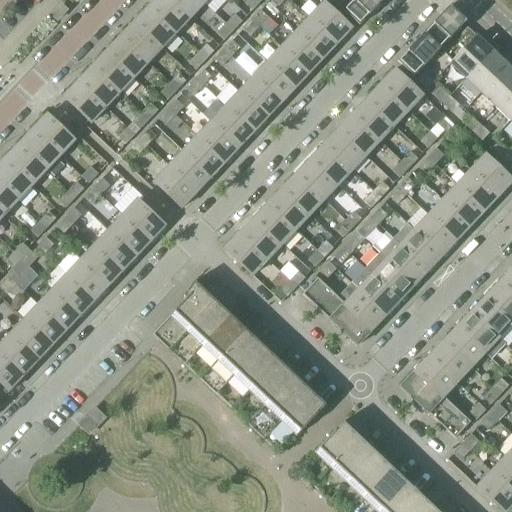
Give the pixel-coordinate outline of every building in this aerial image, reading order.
[(168,0),(154,0),(147,8),(175,35),(189,20),(168,0)] [(198,0),(168,0),(189,20),(204,5),(198,0)] [(260,2),(257,0),(248,0),(244,5),(251,12),(260,2)] [(271,0),(270,1),(277,8),(275,11),(286,20),(297,8),(287,0),(271,0)] [(383,0),(352,0),(342,11),(358,27),(383,0)] [(322,3),(308,18),(336,45),(351,30),(322,3)] [(51,16),(57,21),(66,12),(60,7),(51,16)] [(449,7),(423,35),(439,50),(465,22),(449,7)] [(147,8),(133,23),(161,50),(175,35),(147,8)] [(260,12),(251,21),(258,28),(267,19),(260,12)] [(234,16),(225,25),(232,32),(241,23),(234,16)] [(308,18),(294,33),(322,60),(336,45),(308,18)] [(258,28),(251,21),(242,31),(249,38),(258,28)] [(133,23),(119,38),(147,65),(161,50),(133,23)] [(232,32),(225,25),(216,35),(223,42),(232,32)] [(459,36),(469,45),(476,37),(466,28),(459,36)] [(294,33),(280,48),(308,75),(322,60),(294,33)] [(439,50),(423,35),(396,62),(413,78),(439,50)] [(491,52),(476,37),(469,45),(449,66),(464,80),(491,52)] [(119,38),(105,53),(133,79),(147,65),(119,38)] [(231,42),(222,51),(230,58),(239,49),(231,42)] [(205,46),(197,55),(204,62),(213,53),(205,46)] [(280,48),(266,63),(294,90),(308,75),(280,48)] [(230,58),(222,51),(214,61),(221,68),(230,58)] [(464,80),(480,94),(506,66),(491,52),(464,80)] [(105,53),(91,68),(119,95),(133,79),(105,53)] [(204,62),(197,55),(188,64),(195,71),(204,62)] [(266,63),(252,78),(280,105),(294,90),(266,63)] [(480,94),(495,108),(511,90),(511,71),(506,66),(480,94)] [(91,68),(76,83),(104,110),(119,95),(91,68)] [(394,71),(379,86),(407,112),(422,97),(394,71)] [(203,72),(194,81),(202,88),(211,79),(203,72)] [(416,81),(426,90),(433,83),(423,74),(416,81)] [(177,75),(169,85),(176,92),(185,82),(177,75)] [(252,78),(237,93),(266,120),(280,105),(252,78)] [(202,88),(194,81),(186,90),(193,97),(202,88)] [(104,110),(76,83),(62,98),(90,124),(104,110)] [(176,92),(169,85),(160,94),(167,101),(176,92)] [(379,86),(365,101),(393,127),(407,112),(379,86)] [(432,96),(442,105),(449,98),(439,89),(432,96)] [(511,90),(495,108),(510,123),(511,120),(511,90)] [(237,93),(223,108),(251,135),(266,120),(237,93)] [(449,98),(442,105),(451,114),(458,106),(449,98)] [(175,101),(166,111),(174,118),(183,108),(175,101)] [(365,101),(351,116),(379,142),(393,127),(365,101)] [(149,105),(141,114),(148,121),(157,112),(149,105)] [(223,108),(209,123),(237,150),(251,135),(223,108)] [(174,118),(166,111),(157,120),(165,127),(174,118)] [(148,121),(141,114),(132,124),(139,131),(148,121)] [(46,115),(32,130),(60,157),(74,142),(46,115)] [(351,116),(337,131),(365,157),(379,142),(351,116)] [(462,124),(471,133),(478,126),(469,117),(462,124)] [(443,132),(446,134),(453,126),(443,118),(436,125),(443,132)] [(209,123),(195,138),(223,165),(237,150),(209,123)] [(443,132),(436,125),(428,133),(436,140),(443,132)] [(453,126),(446,134),(455,143),(462,135),(453,126)] [(478,126),(471,133),(481,142),(488,134),(478,126)] [(117,139),(125,146),(134,136),(127,129),(117,139)] [(32,130),(17,146),(45,172),(60,157),(32,130)] [(147,131),(138,140),(146,147),(155,138),(147,131)] [(337,131),(323,146),(351,172),(365,157),(337,131)] [(419,142),(427,150),(436,140),(428,133),(419,142)] [(195,138),(181,153),(209,180),(223,165),(195,138)] [(146,147),(138,140),(129,150),(137,157),(146,147)] [(491,152),(501,161),(508,153),(499,145),(491,152)] [(17,146),(3,161),(31,187),(45,172),(17,146)] [(323,146),(309,161),(336,187),(351,172),(323,146)] [(435,150),(426,159),(434,166),(443,157),(435,150)] [(181,153),(167,168),(195,195),(209,180),(181,153)] [(409,153),(400,163),(408,170),(417,160),(409,153)] [(511,157),(508,153),(501,161),(510,170),(511,168),(511,157)] [(484,156),(470,171),(498,197),(511,182),(484,156)] [(434,166),(426,159),(417,168),(425,176),(434,166)] [(3,161),(0,163),(0,185),(17,202),(31,187),(3,161)] [(309,161),(294,176),(322,202),(336,187),(309,161)] [(408,170),(400,163),(391,172),(399,179),(408,170)] [(80,178),(88,185),(97,175),(89,168),(80,178)] [(195,195),(167,168),(153,183),(181,210),(195,195)] [(470,171),(456,186),(484,212),(498,197),(470,171)] [(294,176),(280,191),(308,217),(322,202),(294,176)] [(407,179),(398,189),(405,196),(414,187),(407,179)] [(101,180),(92,189),(100,196),(109,187),(101,180)] [(75,183),(66,193),(74,200),(83,190),(75,183)] [(381,183),(372,193),(379,200),(388,190),(381,183)] [(0,185),(0,214),(3,217),(17,202),(0,185)] [(456,186),(442,201),(469,227),(484,212),(456,186)] [(100,196),(92,189),(83,199),(91,206),(100,196)] [(405,196),(398,189),(389,198),(396,205),(405,196)] [(280,191),(266,205),(294,232),(308,217),(280,191)] [(74,200),(66,193),(58,202),(65,209),(74,200)] [(379,200),(372,193),(363,202),(370,209),(379,200)] [(136,201),(122,216),(150,242),(164,227),(136,201)] [(442,201),(427,216),(455,242),(469,227),(442,201)] [(266,205),(252,220),(280,247),(294,232),(266,205)] [(73,209),(64,219),(72,226),(81,216),(73,209)] [(379,209),(370,219),(377,226),(386,216),(379,209)] [(47,213),(39,222),(46,229),(55,220),(47,213)] [(353,213),(344,222),(351,229),(360,220),(353,213)] [(122,216),(108,231),(136,257),(150,242),(122,216)] [(427,216),(413,231),(441,257),(455,242),(427,216)] [(72,226),(64,219),(55,228),(63,235),(72,226)] [(377,226),(370,219),(361,228),(368,235),(377,226)] [(252,220),(238,236),(266,262),(280,247),(252,220)] [(46,229),(39,222),(30,232),(37,239),(46,229)] [(351,229),(344,222),(335,232),(342,239),(351,229)] [(407,225),(393,240),(427,272),(441,257),(413,231),(407,225)] [(108,231),(93,246),(122,272),(136,257),(108,231)] [(266,262),(238,236),(224,250),(252,277),(266,262)] [(45,239),(36,248),(44,255),(53,246),(45,239)] [(351,239),(342,248),(349,255),(358,246),(351,239)] [(393,240),(379,255),(413,287),(427,272),(393,240)] [(325,243),(316,252),(323,259),(332,250),(325,243)] [(21,245),(13,254),(20,261),(29,252),(21,245)] [(93,246),(79,261),(107,287),(122,272),(93,246)] [(349,255),(342,248),(333,258),(340,265),(349,255)] [(29,252),(20,261),(28,268),(37,259),(29,252)] [(323,259),(316,252),(307,262),(314,269),(323,259)] [(4,263),(11,271),(20,261),(13,254),(4,263)] [(379,255),(365,270),(399,302),(413,287),(379,255)] [(20,261),(11,271),(19,278),(28,268),(20,261)] [(79,261),(65,276),(93,303),(107,287),(79,261)] [(319,273),(321,275),(326,280),(335,270),(328,263),(319,273)] [(511,268),(498,283),(511,296),(511,268)] [(295,289),(288,282),(276,270),(267,280),(286,298),(295,289)] [(365,270),(350,285),(384,317),(399,302),(365,270)] [(297,272),(288,282),(295,289),(304,279),(297,272)] [(65,276),(51,291),(79,318),(93,303),(65,276)] [(8,278),(0,287),(0,288),(7,295),(16,285),(8,278)] [(371,332),(337,299),(317,279),(301,296),(356,347),(371,332)] [(169,316),(185,331),(214,302),(193,283),(183,298),(185,300),(169,316)] [(511,296),(498,283),(484,298),(511,324),(511,322),(511,296)] [(350,285),(337,299),(371,332),(384,317),(350,285)] [(51,291),(37,306),(65,333),(79,318),(51,291)] [(484,298),(470,313),(497,339),(511,324),(484,298)] [(185,331),(201,346),(229,317),(214,302),(185,331)] [(37,306),(22,321),(51,348),(65,333),(37,306)] [(456,328),(482,354),(490,361),(504,346),(497,339),(470,313),(456,328)] [(201,346),(217,361),(245,332),(229,317),(201,346)] [(22,321),(8,336),(36,363),(51,348),(22,321)] [(456,328),(442,343),(468,369),(482,354),(456,328)] [(217,361),(233,376),(261,347),(245,332),(217,361)] [(8,336),(0,344),(0,356),(22,378),(36,363),(8,336)] [(442,343),(427,358),(454,383),(468,369),(442,343)] [(233,376),(249,391),(277,361),(261,347),(233,376)] [(22,378),(0,356),(0,385),(1,386),(8,393),(22,378)] [(427,358),(413,373),(441,397),(454,383),(427,358)] [(249,391),(265,406),(293,376),(277,361),(249,391)] [(441,397),(413,373),(399,388),(454,440),(469,423),(441,397)] [(265,406),(280,421),(309,391),(293,376),(265,406)] [(500,380),(491,389),(499,397),(508,387),(500,380)] [(0,386),(0,401),(8,393),(1,386),(0,386)] [(499,397),(491,389),(482,399),(490,406),(499,397)] [(309,391),(280,421),(296,436),(324,406),(309,391)] [(468,414),(474,419),(476,421),(485,411),(477,404),(468,414)] [(498,406),(489,415),(496,423),(505,413),(498,406)] [(93,410),(79,425),(88,435),(94,428),(103,419),(93,410)] [(496,423),(489,415),(480,425),(487,432),(496,423)] [(314,453),(330,468),(358,438),(342,423),(314,453)] [(470,436),(461,445),(469,452),(477,443),(470,436)] [(330,468),(346,483),(374,453),(358,438),(330,468)] [(469,452),(461,445),(452,455),(460,462),(469,452)] [(346,483),(361,498),(390,468),(374,453),(346,483)] [(511,466),(504,458),(489,473),(511,494),(511,466)] [(361,498),(376,511),(377,511),(405,483),(390,468),(361,498)] [(505,511),(511,505),(511,494),(489,473),(475,488),(500,511),(505,511)] [(377,511),(407,511),(421,498),(405,483),(377,511)] [(407,511),(436,511),(421,498),(407,511)]
